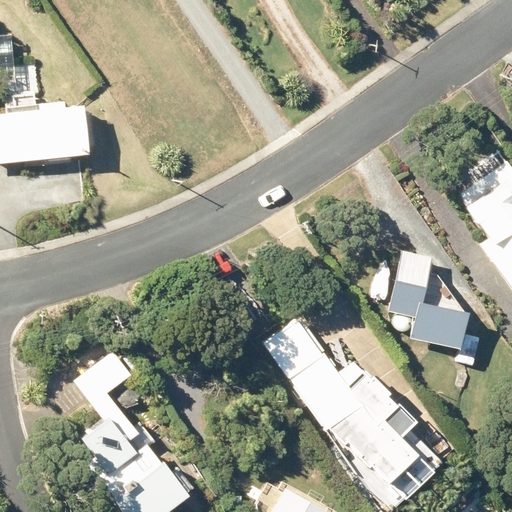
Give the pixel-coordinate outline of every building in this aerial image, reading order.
[(60,102),(21,105),(22,113),(0,115),(0,164),(85,156),(80,107),(60,109),(60,102)] [(487,239),(479,245),(511,292),(511,172),(504,161),(456,195),(487,239)] [(412,317),(407,339),(456,350),(464,316),(419,305),(429,259),(400,252),(386,311),(412,317)] [(299,313),(260,340),(324,433),(326,431),(387,485),(415,453),(380,422),(398,403),(357,364),(344,378),(299,313)] [(141,445),(142,444),(103,393),(127,374),(110,352),(71,382),(102,423),(79,441),(92,458),(80,468),(108,503),(110,502),(117,511),(166,511),(186,497),(159,462),(156,465),(141,445)] [(75,367),(57,357),(41,385),(58,396),(75,367)] [(319,511),(282,490),(269,511),(319,511)] [(229,508),(239,508),(239,494),(229,494),(229,508)]
